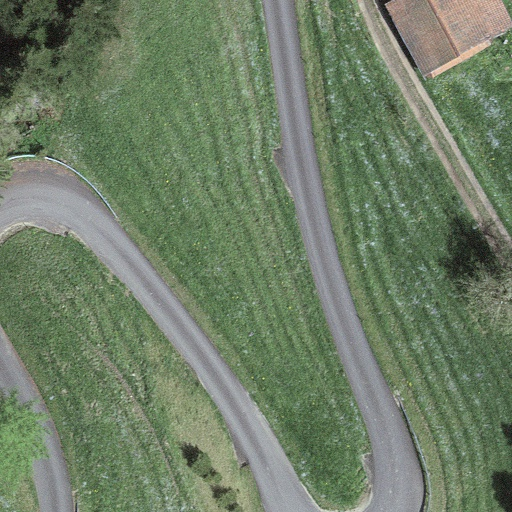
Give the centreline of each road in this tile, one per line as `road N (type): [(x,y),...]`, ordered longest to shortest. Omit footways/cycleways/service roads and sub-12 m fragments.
road 1 (track): [(271,0),(314,243),(390,458),(389,511)]
road 2 (track): [(279,511),(200,355),(99,228),(65,202),(38,195),(0,204)]
road 3 (track): [(511,246),(369,0)]
road 4 (track): [(0,363),(36,430),(55,511)]
